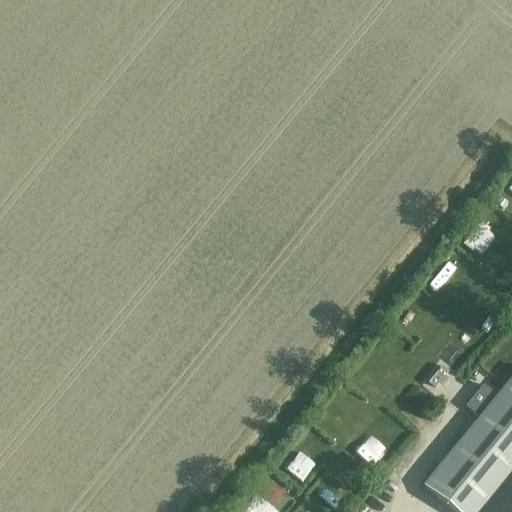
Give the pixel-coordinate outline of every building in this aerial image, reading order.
[(451,291),(464,272),(443,257),(430,276),(451,291)] [(410,299),(400,311),(416,324),(426,312),(410,299)] [(454,328),(445,340),(455,348),(464,337),(454,328)] [(431,395),(449,372),(441,365),(422,388),(431,395)] [(511,511),(511,380),(497,399),(483,387),(465,409),(479,421),(424,489),(452,511),(511,511)] [(376,453),(391,436),(374,421),(359,439),(376,453)] [(290,462),(310,469),(317,450),(296,443),(290,462)] [(261,485),(245,504),(254,511),(276,511),(283,504),(261,485)]
